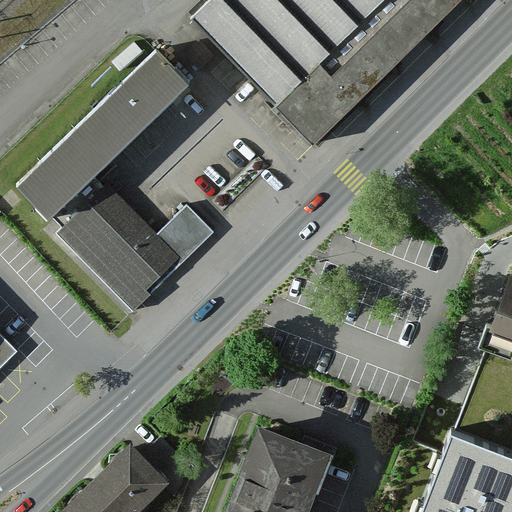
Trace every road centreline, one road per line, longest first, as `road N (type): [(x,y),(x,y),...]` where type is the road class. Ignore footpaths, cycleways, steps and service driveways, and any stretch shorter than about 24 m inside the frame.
road 1 (secondary): [(84,434),(511,19)]
road 2 (residential): [(347,511),(371,441),(253,398),(240,409)]
